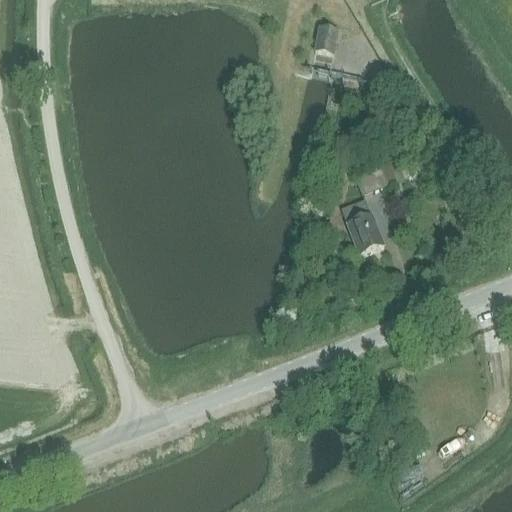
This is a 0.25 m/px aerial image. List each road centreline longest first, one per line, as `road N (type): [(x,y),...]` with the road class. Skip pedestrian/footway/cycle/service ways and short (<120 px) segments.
road 1 (unclassified): [(142,428),(56,181),(44,111),(44,0)]
road 2 (unclassified): [(142,428),(511,288)]
road 3 (unclassified): [(0,484),(142,428)]
